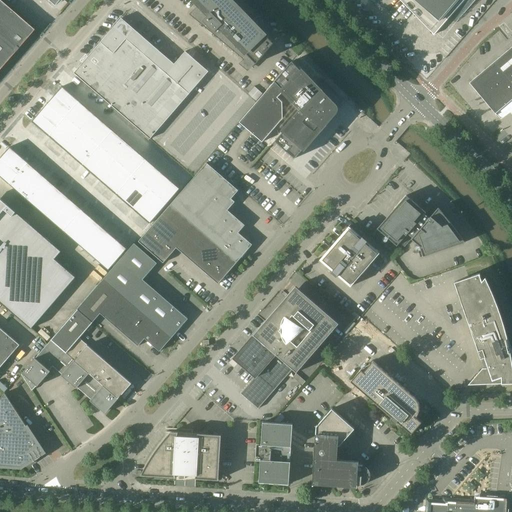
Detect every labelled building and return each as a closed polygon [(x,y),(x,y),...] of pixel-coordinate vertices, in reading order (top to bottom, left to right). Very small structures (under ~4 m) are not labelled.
[(0,0),(0,67),(33,29),(0,0)] [(232,0),(195,0),(202,7),(200,12),(200,17),(202,22),(201,23),(253,67),(256,63),(257,64),(257,63),(274,43),(232,0)] [(434,35),(464,0),(400,0),(401,0),(434,35)] [(150,139),(209,71),(186,51),(175,64),(160,51),(122,18),(82,64),(74,73),(150,139)] [(511,46),(470,83),(498,116),(497,115),(511,104),(511,46)] [(333,103),(292,61),(239,122),(262,142),(283,118),(283,102),(278,97),(284,91),(302,110),(275,141),(295,159),(333,115),(333,114),(333,111),(334,111),(335,110),(335,109),(335,108),(335,107),(334,107),(333,106),(333,104),(333,103)] [(75,77),(72,81),(77,86),(80,82),(75,77)] [(62,86),(55,95),(72,110),(79,101),(62,86)] [(256,101),(263,94),(254,86),(248,94),(256,101)] [(55,95),(47,104),(64,119),(65,117),(72,110),(55,95)] [(72,110),(65,117),(72,123),(86,107),(79,101),(72,110)] [(47,104),(40,113),(57,127),(64,119),(47,104)] [(86,107),(72,123),(74,125),(79,129),(93,113),(86,107)] [(40,113),(32,122),(49,136),(57,127),(40,113)] [(93,113),(79,129),(82,132),(86,135),(100,119),(93,113)] [(57,127),(49,136),(57,144),(74,125),(72,123),(65,117),(64,119),(57,127)] [(100,119),(86,135),(91,139),(92,141),(106,124),(100,119)] [(106,124),(92,141),(99,146),(113,130),(106,124)] [(74,125),(57,144),(66,151),(82,132),(79,129),(74,125)] [(113,130),(99,146),(106,152),(120,136),(113,130)] [(82,132),(66,151),(74,158),(91,139),(86,135),(82,132)] [(120,136),(106,152),(107,154),(112,158),(126,142),(120,136)] [(91,139),(74,158),(82,165),(99,146),(92,141),(91,139)] [(126,142),(112,158),(116,161),(119,164),(133,148),(126,142)] [(99,146),(82,165),(91,173),(107,154),(106,152),(99,146)] [(1,157),(1,158),(20,174),(29,163),(10,147),(1,157)] [(133,148),(119,164),(124,168),(126,170),(140,154),(133,148)] [(107,154),(91,173),(99,180),(116,161),(112,158),(107,154)] [(140,154),(126,170),(133,175),(146,159),(140,154)] [(0,158),(0,176),(10,185),(20,174),(1,158),(0,159),(0,158)] [(146,159),(133,175),(139,181),(153,165),(146,159)] [(116,161),(99,180),(108,187),(124,168),(119,164),(116,161)] [(20,174),(10,185),(19,193),(38,171),(29,163),(20,174)] [(169,207),(235,264),(252,245),(236,230),(242,222),(224,207),(238,190),(207,163),(169,207)] [(153,165),(139,181),(141,183),(146,187),(160,171),(153,165)] [(124,168),(108,187),(116,195),(133,175),(126,170),(124,168)] [(38,171),(19,193),(28,201),(47,179),(38,171)] [(160,171),(146,187),(149,190),(153,193),(167,177),(160,171)] [(133,175),(116,195),(124,202),(141,183),(139,181),(133,175)] [(167,177),(153,193),(158,197),(159,199),(173,183),(167,177)] [(47,179),(28,201),(37,208),(56,187),(47,179)] [(141,183),(124,202),(133,209),(149,190),(146,187),(141,183)] [(173,183),(159,199),(166,204),(180,188),(173,183)] [(56,187),(37,208),(46,216),(65,194),(56,187)] [(149,190),(133,209),(141,216),(158,197),(153,193),(149,190)] [(65,194),(46,216),(55,224),(74,202),(65,194)] [(408,234),(413,238),(421,228),(416,223),(426,212),(406,195),(378,229),(397,246),(408,234)] [(158,197),(141,216),(150,224),(166,204),(159,199),(158,197)] [(0,301),(31,329),(76,277),(55,259),(61,251),(8,205),(0,198),(0,301)] [(74,202),(55,224),(64,232),(83,210),(74,202)] [(235,264),(169,207),(139,241),(164,263),(177,248),(218,284),(235,264)] [(421,228),(413,238),(411,239),(420,246),(423,257),(465,242),(461,236),(457,230),(452,225),(448,219),(443,213),(439,208),(430,218),(425,214),(426,212),(416,223),(421,228)] [(83,210),(64,232),(73,239),(91,218),(83,210)] [(91,218),(73,239),(81,247),(100,225),(91,218)] [(100,225),(81,247),(90,255),(109,233),(100,225)] [(351,287),(380,253),(349,226),(320,260),(351,287)] [(109,233),(90,255),(99,262),(118,241),(109,233)] [(118,241),(99,262),(108,270),(127,248),(118,241)] [(157,263),(135,243),(103,279),(172,338),(188,319),(143,279),(157,263)] [(480,273),(455,282),(481,358),(485,357),(485,359),(485,360),(484,361),(484,362),(484,363),(485,363),(485,364),(486,364),(487,364),(488,367),(483,368),(468,384),(511,382),(511,349),(506,334),(505,328),(503,322),(502,316),(500,310),(498,305),(496,299),(493,293),(491,288),(488,282),(486,277),(482,281),(480,274),(481,274),(480,273)] [(172,338),(103,279),(77,309),(78,309),(93,323),(101,313),(138,346),(145,338),(160,351),(172,338)] [(254,336),(292,369),(297,373),(340,324),(296,286),(254,335),(254,336)] [(75,360),(88,345),(80,338),(93,323),(78,309),(51,340),(67,353),(75,360)] [(0,327),(0,347),(10,356),(20,345),(0,327)] [(297,373),(292,369),(254,336),(253,336),(233,358),(255,377),(241,393),(272,420),(306,380),(297,373)] [(67,353),(51,340),(22,374),(32,391),(43,378),(47,380),(44,378),(51,371),(49,369),(52,365),(54,367),(67,353)] [(90,373),(119,398),(132,383),(88,345),(75,360),(90,373)] [(0,367),(0,368),(10,356),(0,347),(0,367)] [(67,353),(54,367),(69,381),(68,384),(68,385),(69,382),(77,388),(77,387),(78,388),(90,373),(75,360),(67,353)] [(416,398),(415,397),(373,361),(364,372),(361,369),(351,381),(412,433),(422,422),(416,417),(417,416),(418,415),(419,413),(419,412),(419,410),(420,409),(420,407),(420,406),(419,404),(419,403),(418,402),(418,400),(417,399),(416,398)] [(115,407),(113,405),(119,398),(90,373),(78,388),(106,412),(111,405),(115,407)] [(0,380),(0,387),(5,392),(8,388),(0,380)] [(0,465),(21,467),(43,453),(44,452),(35,439),(5,393),(0,398),(0,465)] [(362,484),(363,464),(359,464),(359,461),(337,460),(337,456),(341,456),(341,449),(337,449),(338,445),(340,445),(355,429),(333,409),(318,425),(317,425),(313,485),(314,485),(357,487),(358,484),(362,484)] [(289,484),(293,424),(263,422),(262,444),(257,443),(256,460),(261,461),(259,482),(289,484)] [(186,478),(188,433),(171,432),(164,439),(159,446),(154,453),(149,460),(145,467),(141,475),(186,478)] [(222,435),(188,433),(186,478),(219,480),(222,435)] [(505,511),(507,499),(480,497),(479,499),(477,499),(475,499),(474,504),(447,502),(446,504),(430,503),(429,511),(505,511)]
